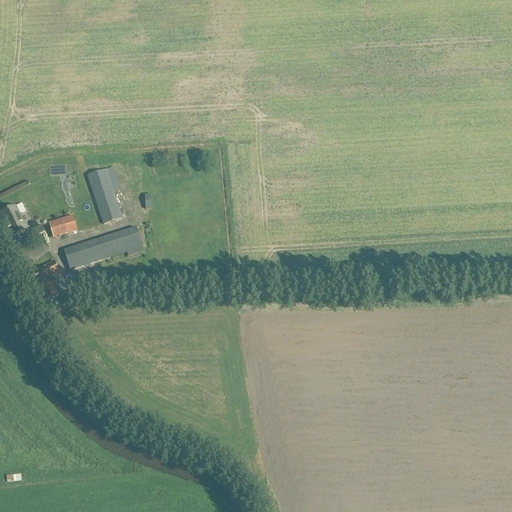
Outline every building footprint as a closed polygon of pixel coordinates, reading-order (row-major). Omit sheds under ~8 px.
[(122,219),(107,171),(88,177),(104,225),(122,219)] [(27,231),(18,211),(16,207),(0,214),(12,238),(27,231)] [(77,231),(73,217),(49,224),(53,238),(77,231)] [(45,232),(42,226),(28,233),(31,239),(45,232)] [(137,228),(106,237),(64,251),(70,271),(127,253),(128,257),(145,252),(137,228)] [(58,296),(50,278),(60,273),(54,262),(29,274),(35,286),(39,284),(41,288),(39,289),(46,302),(58,296)]
